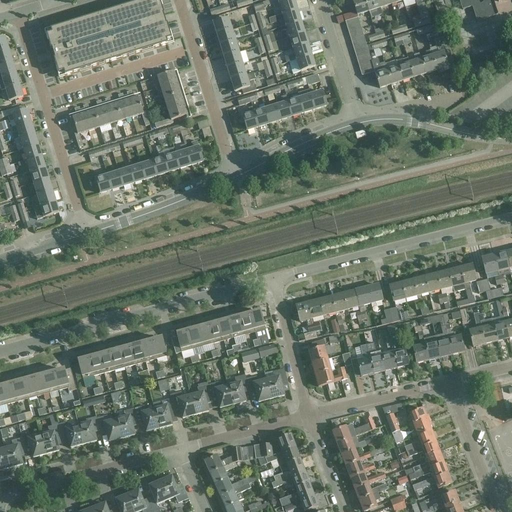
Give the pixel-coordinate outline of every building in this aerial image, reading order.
[(47,36),(46,36),(51,51),(52,51),(55,60),(54,60),(58,75),(64,73),(65,77),(116,61),(116,60),(120,59),(121,60),(168,45),(167,42),(172,40),(167,25),(166,25),(163,16),(164,16),(160,1),(155,3),(153,0),(149,0),(139,3),(139,6),(128,10),(127,7),(119,9),(120,12),(115,14),(114,11),(106,13),(107,16),(103,17),(102,15),(89,19),(90,21),(85,23),(84,20),(76,23),(77,25),(66,29),(65,26),(50,31),(52,34),(47,36)] [(238,8),(245,6),(243,0),(236,2),(238,8)] [(283,15),(297,11),(293,0),(273,0),(253,6),(256,15),(261,14),(262,13),(262,12),(265,11),(264,8),(273,6),(275,11),(281,9),(283,15)] [(297,10),(309,6),(306,0),(296,0),(294,1),(297,10)] [(370,17),(364,0),(357,0),(352,2),(357,16),(358,16),(360,20),(370,17)] [(380,9),(377,0),(364,0),(370,17),(375,16),(374,11),(380,9)] [(391,5),(389,0),(377,0),(380,9),(391,5)] [(511,0),(460,0),(464,10),(474,7),(478,21),(499,15),(494,0),(498,0),(500,2),(505,0),(511,0)] [(251,14),(249,7),(240,10),(241,17),(251,14)] [(223,13),(221,8),(209,11),(211,17),(223,13)] [(297,11),(283,15),(269,20),(270,25),(284,21),(286,27),(300,22),(297,11)] [(250,25),(256,24),(254,16),(248,18),(250,25)] [(347,29),(359,25),(357,18),(345,22),(347,29)] [(428,18),(421,20),(423,26),(430,24),(428,18)] [(217,36),(231,31),(228,20),(213,24),(217,36)] [(415,29),(423,26),(421,20),(413,23),(415,29)] [(300,22),(286,27),(290,38),(304,33),(300,22)] [(256,24),(250,25),(250,26),(241,29),(241,28),(236,29),(237,32),(240,31),(241,34),(251,31),(250,30),(252,30),(252,33),(258,31),(256,24)] [(359,25),(347,29),(349,34),(361,30),(359,25)] [(406,25),(398,27),(400,33),(408,31),(406,25)] [(392,36),(400,33),(398,27),(391,30),(392,36)] [(361,30),(349,34),(350,40),(362,36),(362,34),(361,30)] [(231,31),(217,36),(221,47),(235,42),(231,31)] [(293,49),(307,45),(304,33),(290,38),(293,49)] [(400,36),(402,42),(403,41),(404,46),(411,44),(410,39),(408,33),(400,36)] [(362,36),(350,40),(352,46),(364,42),(362,36)] [(432,57),(436,71),(448,67),(445,58),(451,57),(445,38),(435,41),(437,47),(430,49),(430,51),(431,57),(432,57)] [(0,53),(9,51),(5,39),(0,40),(0,53)] [(378,43),(380,49),(387,46),(385,40),(378,43)] [(235,42),(221,47),(224,58),(238,54),(235,42)] [(364,42),(352,46),(354,52),(366,48),(366,47),(365,44),(364,42)] [(380,49),(378,43),(366,47),(366,48),(367,52),(372,50),(372,51),(380,49)] [(307,45),(293,49),(293,50),(287,52),(291,62),(292,62),(311,56),(307,45)] [(366,48),(354,52),(356,58),(368,54),(367,52),(366,48)] [(9,51),(0,53),(0,66),(12,63),(9,51)] [(436,71),(432,57),(431,57),(430,51),(425,53),(427,58),(421,60),(425,75),(436,71)] [(238,54),(224,58),(228,69),(242,65),(238,54)] [(368,54),(356,58),(358,64),(370,60),(368,54)] [(409,64),(414,78),(425,75),(421,60),(419,54),(414,56),(415,62),(409,64)] [(311,56),(292,62),(293,67),(298,65),(300,72),(303,71),(305,77),(315,73),(314,68),(315,68),(311,56)] [(270,61),(272,68),(278,66),(276,59),(270,61)] [(370,60),(358,64),(360,70),(372,66),(370,60)] [(403,82),(398,67),(396,61),(385,64),(385,66),(391,85),(403,82)] [(0,79),(16,74),(12,63),(0,66),(0,79)] [(414,78),(409,64),(398,67),(403,82),(414,78)] [(231,81),(245,76),(242,65),(228,69),(231,81)] [(280,74),(278,66),(272,68),(275,75),(280,74)] [(372,66),(360,70),(362,76),(374,72),(372,66)] [(391,85),(385,66),(374,69),(375,75),(380,89),(391,85)] [(161,89),(183,82),(182,80),(185,79),(183,75),(179,76),(178,71),(157,78),(161,89)] [(6,90),(19,86),(16,74),(0,79),(0,87),(1,92),(6,90)] [(307,84),(308,87),(319,83),(317,75),(305,79),(307,84)] [(247,82),(245,76),(231,81),(235,92),(241,90),(243,95),(257,91),(253,81),(247,82)] [(164,100),(184,94),(182,89),(187,87),(186,83),(183,84),(183,82),(161,89),(164,100)] [(405,85),(382,91),(384,97),(407,91),(405,85)] [(19,86),(6,90),(10,102),(23,98),(19,86)] [(315,110),(311,96),(309,90),(298,94),(299,100),(304,114),(315,110)] [(143,119),(147,117),(146,113),(143,113),(141,108),(143,107),(140,95),(133,97),(131,92),(126,93),(127,96),(125,96),(132,118),(142,115),(143,119)] [(311,96),(315,110),(327,107),(322,92),(311,96)] [(167,111),(190,104),(189,101),(191,100),(190,96),(185,97),(184,94),(164,100),(167,111)] [(132,118),(125,96),(123,97),(123,95),(118,96),(119,101),(115,102),(121,122),(132,118)] [(237,100),(239,106),(239,107),(246,105),(251,103),(251,102),(249,96),(244,98),(237,100)] [(277,107),(281,121),(293,117),(288,103),(287,99),(286,97),(281,98),(282,100),(283,105),(277,107)] [(121,122),(115,102),(111,103),(110,99),(105,100),(105,102),(104,103),(111,125),(121,122)] [(304,114),(299,100),(288,103),(293,117),(304,114)] [(111,125),(104,103),(102,103),(101,101),(96,103),(97,107),(94,108),(100,128),(111,125)] [(168,121),(169,125),(174,124),(173,121),(191,116),(190,111),(194,110),(193,105),(190,105),(190,104),(167,111),(170,120),(168,121)] [(281,121),(277,107),(276,104),(271,106),(272,108),(265,110),(270,125),(281,121)] [(100,128),(94,108),(89,110),(88,105),(83,107),(84,109),(82,110),(89,132),(100,128)] [(254,114),(259,128),(270,125),(265,110),(264,105),(259,106),(260,112),(254,114)] [(89,132),(82,110),(80,110),(79,108),(74,110),(76,114),(72,116),(69,117),(73,130),(76,129),(77,134),(74,135),(76,140),(81,138),(80,135),(89,132)] [(249,115),(242,117),(247,132),(259,128),(254,114),(252,108),(247,109),(248,113),(249,115)] [(17,128),(31,123),(27,112),(13,116),(11,110),(0,112),(0,132),(5,130),(4,128),(3,128),(1,123),(0,123),(0,120),(3,119),(3,118),(8,117),(10,122),(14,121),(16,127),(17,128)] [(234,120),(236,128),(245,125),(242,117),(234,120)] [(20,139),(34,135),(31,123),(17,128),(16,127),(11,129),(13,134),(18,132),(20,139)] [(168,129),(169,135),(180,131),(179,126),(168,129)] [(165,136),(169,135),(168,129),(156,133),(158,138),(159,143),(167,140),(165,136)] [(355,134),(357,140),(366,137),(364,131),(355,134)] [(191,134),(182,137),(185,144),(194,141),(191,134)] [(24,150),(38,146),(34,135),(20,139),(24,150)] [(135,145),(133,140),(122,144),(124,149),(135,145)] [(187,152),(192,166),(204,163),(199,148),(197,141),(191,143),(193,150),(187,152)] [(192,166),(187,152),(185,145),(180,147),(182,154),(176,155),(181,170),(192,166)] [(27,162),(41,157),(38,146),(24,150),(27,162)] [(158,177),(169,173),(165,159),(164,159),(160,146),(156,148),(158,154),(157,154),(159,161),(153,162),(158,177)] [(165,159),(169,173),(181,170),(176,155),(174,148),(168,150),(171,157),(165,159)] [(99,151),(88,154),(90,159),(101,156),(99,151)] [(31,173),(45,168),(41,157),(27,162),(31,173)] [(0,169),(13,166),(13,165),(10,166),(8,159),(0,161),(0,169)] [(104,169),(111,168),(110,161),(92,164),(94,171),(104,169)] [(142,166),(147,180),(158,177),(153,162),(142,166)] [(13,166),(0,169),(0,172),(1,177),(15,173),(13,166)] [(131,169),(135,184),(147,180),(142,166),(131,169)] [(34,184),(48,180),(45,168),(31,173),(34,184)] [(119,173),(124,187),(135,184),(131,169),(119,173)] [(108,176),(112,191),(124,187),(119,173),(108,176)] [(112,191),(108,176),(96,180),(101,195),(112,191)] [(38,195),(52,191),(48,180),(34,184),(38,195)] [(41,207),(55,202),(52,191),(38,195),(41,207)] [(55,202),(41,207),(45,218),(59,214),(55,202)] [(20,213),(25,212),(24,211),(29,210),(28,206),(23,207),(22,204),(17,206),(20,213)] [(23,225),(28,223),(25,212),(20,213),(23,225)] [(509,269),(505,253),(494,256),(498,272),(499,277),(501,286),(505,285),(503,277),(503,276),(502,271),(509,269)] [(498,272),(494,256),(481,260),(485,275),(486,275),(498,272)] [(460,269),(465,290),(467,298),(471,297),(469,288),(468,284),(476,282),(472,266),(460,269)] [(465,290),(460,269),(448,272),(452,288),(454,293),(465,290)] [(436,275),(440,291),(452,288),(448,272),(436,275)] [(440,291),(436,275),(425,278),(429,294),(440,291)] [(429,294),(425,278),(413,281),(417,297),(429,294)] [(417,297),(413,281),(401,284),(405,300),(417,297)] [(482,282),(484,293),(485,293),(486,296),(491,295),(490,292),(487,281),(482,282)] [(479,295),(484,293),(482,282),(476,284),(479,295)] [(405,300),(401,284),(389,287),(393,303),(405,300)] [(378,286),(366,289),(370,305),(382,302),(378,286)] [(366,289),(355,292),(359,308),(360,312),(362,321),(364,330),(367,329),(366,326),(368,325),(363,307),(370,305),(366,289)] [(355,292),(343,295),(347,311),(359,308),(355,292)] [(442,295),(444,304),(446,311),(450,310),(448,303),(446,294),(442,295)] [(343,295),(331,298),(335,314),(347,311),(343,295)] [(331,298),(319,301),(323,317),(335,314),(331,298)] [(319,301),(308,304),(312,320),(323,317),(319,301)] [(300,323),(312,320),(308,304),(296,307),(300,323)] [(390,310),(393,324),(400,322),(397,309),(390,310)] [(393,324),(390,310),(384,312),(386,320),(381,321),(382,327),(393,324)] [(468,321),(465,311),(460,312),(461,319),(462,322),(468,321)] [(250,315),(255,333),(265,330),(261,312),(250,315)] [(240,318),(244,336),(255,333),(250,315),(240,318)] [(485,345),(497,342),(493,326),(491,320),(484,322),(483,315),(478,316),(480,323),(481,329),(485,345)] [(504,340),(509,339),(505,323),(504,319),(503,317),(499,318),(491,320),(493,326),(497,342),(498,342),(498,344),(504,342),(504,340)] [(229,321),(234,339),(244,336),(240,318),(229,321)] [(419,321),(420,327),(432,324),(431,319),(430,318),(419,321)] [(219,324),(223,342),(234,339),(229,321),(219,324)] [(420,327),(419,321),(413,323),(415,334),(417,334),(419,341),(419,342),(423,341),(423,340),(420,327)] [(475,324),(477,330),(470,332),(469,332),(473,348),(485,345),(481,329),(480,323),(476,324),(475,324)] [(208,327),(213,345),(223,342),(219,324),(208,327)] [(317,338),(315,332),(313,324),(309,325),(311,333),(304,335),(305,341),(317,338)] [(405,330),(404,328),(403,325),(387,329),(389,336),(398,334),(397,332),(405,330)] [(445,326),(452,356),(464,353),(460,337),(456,338),(455,333),(453,333),(453,332),(451,333),(449,325),(445,326)] [(435,337),(436,343),(440,359),(452,356),(445,326),(441,327),(443,335),(435,337)] [(198,330),(202,348),(213,345),(208,327),(198,330)] [(187,332),(192,350),(202,348),(198,330),(187,332)] [(192,350),(187,332),(177,335),(177,338),(171,339),(175,355),(192,350)] [(424,346),(428,362),(440,359),(436,343),(435,337),(423,340),(423,341),(425,346),(424,346)] [(151,342),(156,360),(167,357),(162,339),(151,342)] [(156,360),(151,342),(141,345),(146,363),(156,360)] [(385,372),(381,356),(377,357),(374,344),(366,346),(373,376),(374,376),(374,375),(385,372)] [(146,363),(141,345),(130,348),(135,366),(146,363)] [(280,354),(278,346),(278,345),(270,347),(272,356),(280,354)] [(255,348),(256,355),(265,353),(263,346),(255,348)] [(348,354),(351,366),(352,366),(355,378),(361,376),(361,378),(369,376),(369,377),(373,376),(366,346),(360,347),(360,348),(355,349),(357,359),(351,361),(349,354),(348,354)] [(424,346),(420,347),(413,349),(416,364),(428,362),(424,346)] [(135,366),(130,348),(120,351),(125,369),(135,366)] [(308,352),(312,364),(327,360),(340,356),(339,352),(335,354),(334,353),(331,354),(331,353),(326,355),(324,348),(308,352)] [(393,353),(396,369),(409,366),(405,350),(393,353)] [(125,369),(120,351),(110,353),(114,372),(125,369)] [(114,372),(110,353),(99,356),(104,374),(114,372)] [(396,369),(393,353),(381,356),(385,372),(396,369)] [(351,366),(348,354),(342,356),(345,368),(351,366)] [(104,374),(99,356),(89,359),(94,377),(104,374)] [(94,377),(89,359),(78,362),(83,380),(94,377)] [(315,376),(330,372),(327,360),(312,364),(310,365),(309,367),(310,370),(312,372),(314,371),(315,376)] [(330,372),(315,376),(318,388),(347,380),(344,368),(336,370),(338,376),(332,378),(330,372)] [(54,373),(59,391),(68,389),(69,392),(77,390),(71,369),(65,370),(54,373)] [(274,379),(266,381),(271,400),(284,397),(281,386),(288,384),(284,370),(273,373),(274,379)] [(367,385),(404,377),(403,370),(365,379),(367,385)] [(43,376),(49,394),(59,391),(54,373),(43,376)] [(33,379),(38,397),(49,394),(43,376),(33,379)] [(250,394),(245,376),(235,379),(236,385),(228,387),(233,406),(246,403),(243,392),(249,390),(250,394)] [(271,400),(266,381),(258,383),(256,377),(246,380),(245,376),(250,394),(255,393),(258,403),(271,400)] [(23,381),(28,400),(38,397),(33,379),(23,381)] [(12,384),(17,403),(28,400),(23,381),(12,384)] [(220,409),(233,406),(228,387),(220,389),(218,383),(208,386),(211,400),(217,399),(220,409)] [(2,387),(7,406),(17,403),(12,384),(2,387)] [(144,384),(138,386),(139,393),(146,390),(144,384)] [(206,402),(211,400),(208,386),(197,389),(199,394),(190,397),(196,416),(209,412),(206,402)] [(196,416),(190,397),(182,399),(181,393),(170,396),(175,414),(174,410),(180,409),(183,419),(196,416)] [(97,404),(106,402),(104,395),(95,397),(97,404)] [(175,414),(170,396),(171,400),(161,402),(162,408),(154,410),(159,430),(172,426),(169,416),(175,414)] [(146,433),(159,430),(154,410),(146,413),(144,407),(134,410),(138,424),(143,422),(146,433)] [(132,425),(138,424),(134,410),(124,412),(125,418),(117,420),(122,439),(135,436),(132,425)] [(410,427),(427,420),(423,410),(409,415),(411,420),(408,422),(410,427)] [(21,415),(22,422),(26,421),(27,423),(33,420),(31,412),(21,415)] [(392,434),(399,431),(397,426),(393,415),(385,418),(392,434)] [(96,418),(100,434),(106,432),(109,443),(122,439),(117,420),(109,422),(107,417),(97,419),(96,418)] [(100,434),(96,418),(86,421),(87,424),(79,426),(84,445),(97,442),(94,431),(99,430),(100,434)] [(335,439),(337,444),(350,439),(350,440),(375,430),(371,419),(365,421),(367,426),(347,433),(345,428),(333,433),(333,434),(332,435),(334,439),(335,439)] [(417,436),(431,431),(427,420),(410,427),(412,432),(415,431),(417,436)] [(71,449),(84,445),(79,426),(70,428),(69,424),(65,425),(64,424),(58,425),(62,440),(68,438),(71,449)] [(56,441),(62,440),(58,425),(48,428),(49,434),(41,436),(46,455),(59,452),(56,441)] [(396,445),(403,442),(402,438),(399,431),(392,434),(396,445)] [(431,431),(417,436),(418,438),(416,439),(418,443),(405,448),(405,449),(399,451),(400,455),(407,453),(435,442),(431,431)] [(22,438),(26,455),(25,451),(31,450),(33,459),(46,455),(41,436),(28,439),(27,436),(22,438)] [(282,453),(295,448),(291,436),(277,441),(282,453)] [(26,455),(22,438),(22,439),(12,442),(13,448),(5,450),(10,469),(23,466),(21,457),(26,455)] [(119,450),(135,446),(133,438),(117,442),(119,450)] [(354,451),(366,446),(372,444),(370,440),(358,444),(358,442),(352,445),(350,440),(350,439),(337,444),(342,456),(354,451)] [(270,442),(273,455),(278,454),(275,441),(270,442)] [(426,458),(439,453),(435,442),(407,453),(409,458),(423,452),(426,458)] [(260,447),(262,459),(265,459),(266,459),(269,458),(268,445),(260,447)] [(247,448),(249,461),(255,460),(254,447),(247,448)] [(354,451),(342,456),(346,467),(358,462),(387,451),(386,447),(357,457),(354,451)] [(240,449),(241,462),(249,461),(247,448),(240,449)] [(286,465),(300,460),(295,448),(282,453),(286,465)] [(235,463),(241,462),(240,449),(231,451),(232,457),(233,464),(235,463)] [(0,471),(10,469),(5,450),(0,450),(0,471)] [(439,453),(426,458),(426,459),(424,460),(426,464),(412,469),(414,474),(444,463),(439,453)] [(266,459),(265,459),(267,464),(277,461),(275,456),(269,458),(266,459)] [(223,468),(227,466),(233,464),(232,457),(220,463),(217,457),(204,463),(205,464),(202,465),(207,476),(223,468)] [(300,460),(286,465),(286,466),(280,468),(282,474),(273,478),(275,483),(304,472),(300,460)] [(358,462),(346,467),(350,478),(363,474),(375,470),(373,464),(367,466),(367,464),(360,467),(358,462)] [(397,462),(390,465),(392,471),(399,468),(397,462)] [(207,476),(212,487),(228,480),(225,473),(237,467),(235,463),(233,464),(227,466),(223,468),(207,476)] [(434,479),(448,474),(447,473),(449,473),(450,471),(448,467),(447,467),(445,467),(444,463),(414,474),(408,477),(411,481),(432,473),(434,479)] [(261,468),(263,474),(270,471),(267,465),(261,468)] [(363,474),(350,478),(355,490),(367,485),(393,476),(391,471),(365,480),(363,474)] [(295,489),(309,483),(304,472),(275,483),(272,484),(273,489),(293,482),(295,489)] [(448,474),(434,479),(412,487),(414,492),(434,485),(436,489),(437,488),(438,490),(452,485),(451,484),(453,483),(454,482),(452,478),(451,478),(449,478),(448,474)] [(160,482),(168,501),(175,498),(178,504),(189,500),(183,487),(177,490),(172,477),(160,482)] [(228,480),(212,487),(217,499),(249,485),(246,480),(231,486),(228,480)] [(154,499),(149,501),(153,511),(159,511),(157,505),(168,501),(160,482),(149,487),(154,499)] [(309,483),(295,489),(297,493),(278,500),(281,508),(283,506),(283,507),(314,496),(309,483)] [(222,510),(238,503),(244,501),(241,494),(251,489),(249,485),(217,499),(222,510)] [(367,485),(355,490),(359,501),(378,494),(387,490),(385,485),(370,491),(367,485)] [(139,491),(127,496),(133,511),(141,511),(142,511),(141,511),(153,511),(149,501),(144,504),(139,491)] [(435,511),(445,508),(459,503),(455,492),(441,497),(442,499),(440,500),(441,503),(433,506),(433,507),(429,509),(430,510),(423,511),(435,511)] [(378,494),(359,501),(361,507),(360,507),(362,511),(363,511),(365,511),(376,508),(374,502),(380,500),(378,494)] [(133,511),(127,496),(115,500),(120,511),(133,511)] [(305,511),(318,507),(314,496),(283,507),(285,511),(287,511),(302,507),(304,511),(305,511)] [(392,507),(403,503),(407,502),(404,496),(390,501),(392,507)] [(223,511),(242,511),(238,503),(222,510),(223,511)] [(250,511),(269,504),(268,503),(260,507),(258,503),(254,505),(254,504),(248,507),(250,511)] [(403,503),(392,507),(394,511),(396,511),(405,509),(403,503)]
